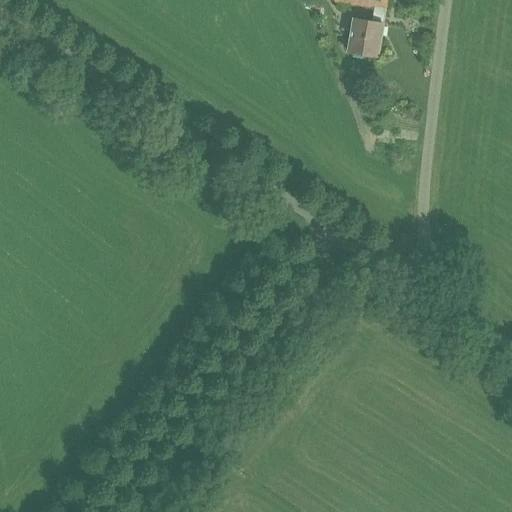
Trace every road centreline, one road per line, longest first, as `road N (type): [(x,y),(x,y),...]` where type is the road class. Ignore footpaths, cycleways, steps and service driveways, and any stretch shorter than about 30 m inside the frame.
road 1 (unclassified): [(328,226),(0,10)]
road 2 (unclassified): [(93,511),(328,226)]
road 3 (unclassified): [(427,291),(426,67),(434,0)]
